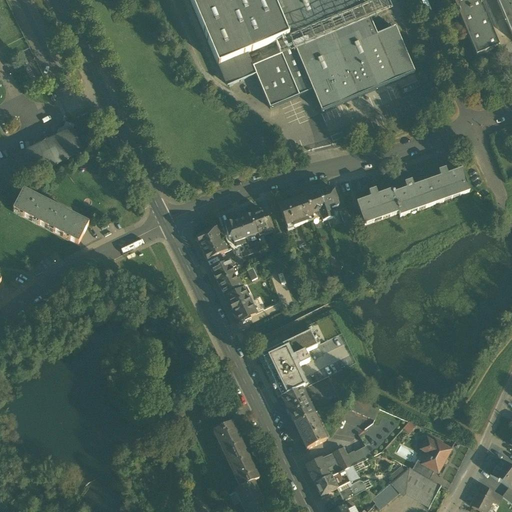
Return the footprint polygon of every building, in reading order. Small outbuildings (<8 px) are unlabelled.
[(189,0),(218,67),(220,66),(289,37),(273,0),(189,0)] [(395,30),(387,33),(376,37),(372,26),(360,0),(273,0),(289,37),(307,81),(312,92),(321,114),(414,75),(395,30)] [(499,49),(477,0),(451,0),(476,59),(499,49)] [(511,0),(495,0),(511,40),(511,0)] [(383,22),(372,26),(376,37),(387,33),(383,22)] [(307,81),(289,37),(220,66),(229,87),(256,76),(270,110),(299,97),(295,86),(307,81)] [(23,53),(18,56),(34,88),(38,85),(23,53)] [(295,86),(299,97),(312,92),(307,81),(295,86)] [(57,131),(55,139),(60,136),(59,135),(58,132),(65,129),(64,129),(66,125),(72,127),(71,131),(72,131),(72,132),(74,126),(65,123),(63,128),(57,131)] [(0,193),(83,153),(72,132),(72,131),(71,131),(72,127),(66,125),(64,129),(65,129),(58,132),(59,135),(60,136),(55,139),(0,165),(0,193)] [(440,179),(426,184),(434,206),(468,194),(461,172),(447,177),(445,171),(438,174),(440,179)] [(394,193),(392,194),(399,215),(400,218),(434,206),(426,184),(413,189),(411,183),(404,185),(406,191),(395,195),(394,193)] [(332,189),(318,194),(328,221),(332,219),(329,210),(338,207),(332,189)] [(364,227),(399,215),(392,194),(391,192),(377,197),(375,192),(369,194),(371,200),(357,205),(364,227)] [(68,241),(78,246),(88,227),(23,193),(14,211),(23,216),(22,218),(32,222),(33,221),(39,224),(38,226),(47,230),(48,228),(54,231),(53,233),(62,238),(63,236),(69,239),(68,241)] [(323,222),(328,221),(318,194),(305,198),(312,216),(320,213),(323,222)] [(312,218),(312,216),(305,198),(278,208),(285,228),(292,225),(293,228),(307,223),(306,221),(312,218)] [(339,211),(343,223),(349,220),(345,209),(339,211)] [(264,213),(250,218),(253,225),(254,225),(255,230),(257,236),(271,231),(264,213)] [(244,240),(254,237),(252,231),(255,230),(254,225),(253,225),(250,218),(244,220),(244,222),(238,224),(244,240)] [(349,220),(343,223),(345,230),(352,227),(349,220)] [(235,244),(244,241),(244,240),(238,224),(238,223),(233,225),(232,224),(225,227),(227,234),(226,234),(229,240),(232,239),(234,244),(235,244)] [(199,246),(202,251),(219,243),(216,238),(219,237),(215,230),(196,240),(199,246)] [(273,236),(277,247),(283,244),(280,234),(273,236)] [(221,242),(223,246),(227,253),(231,251),(224,240),(221,242)] [(221,247),(219,243),(202,251),(204,257),(207,263),(227,253),(223,246),(221,247)] [(242,259),(235,256),(232,263),(242,268),(245,261),(242,259)] [(277,261),(280,272),(292,268),(288,257),(277,261)] [(211,272),(218,286),(234,278),(232,273),(234,272),(229,263),(211,272)] [(258,268),(252,269),(257,280),(262,277),(258,268)] [(257,280),(252,269),(247,272),(252,282),(257,280)] [(336,271),(331,272),(334,281),(343,280),(342,273),(336,274),(336,271)] [(236,282),(234,278),(218,286),(225,300),(243,291),(238,281),(236,282)] [(250,304),(243,291),(225,300),(237,325),(255,316),(263,312),(258,301),(250,304)] [(261,357),(273,382),(296,371),(293,366),(297,365),(299,368),(309,363),(305,354),(317,348),(310,334),(261,357)] [(273,382),(278,392),(300,381),(296,371),(273,382)] [(328,378),(341,404),(352,398),(342,372),(328,378)] [(304,389),(300,381),(278,392),(281,400),(300,391),(304,389)] [(313,417),(300,391),(281,400),(294,426),(313,417)] [(346,410),(363,417),(367,406),(351,399),(346,410)] [(379,411),(367,406),(363,417),(374,422),(379,411)] [(294,426),(306,451),(326,442),(319,428),(322,427),(316,415),(313,417),(294,426)] [(415,429),(409,423),(403,430),(409,436),(415,429)] [(213,433),(226,461),(245,453),(231,424),(213,433)] [(434,472),(438,474),(451,451),(435,443),(434,444),(427,440),(421,451),(429,455),(427,458),(428,459),(429,462),(426,467),(434,472)] [(355,453),(360,464),(371,459),(365,448),(355,453)] [(343,472),(352,468),(349,461),(346,456),(343,450),(321,460),(330,479),(331,478),(343,472)] [(350,460),(349,461),(352,468),(360,464),(355,453),(354,452),(348,455),(350,460)] [(226,461),(240,490),(253,483),(258,481),(245,453),(226,461)] [(305,468),(314,487),(330,479),(321,460),(305,468)] [(508,490),(511,492),(511,469),(501,461),(490,477),(498,483),(499,482),(508,490)] [(412,471),(429,481),(434,472),(426,467),(417,462),(412,471)] [(353,468),(344,472),(350,484),(359,480),(353,468)] [(391,476),(395,481),(405,473),(400,468),(391,476)] [(338,490),(337,491),(339,493),(349,488),(351,487),(350,484),(344,472),(343,472),(331,478),(338,490)] [(314,487),(320,499),(337,491),(338,490),(331,478),(330,479),(314,487)] [(427,480),(424,485),(434,491),(437,486),(427,480)] [(362,484),(365,491),(371,487),(368,481),(362,484)] [(416,481),(410,492),(429,503),(436,492),(434,491),(424,485),(416,481)] [(266,511),(253,483),(240,490),(234,492),(235,493),(240,504),(243,511),(266,511)] [(349,488),(354,497),(366,491),(365,491),(362,484),(360,483),(357,484),(351,487),(349,488)] [(339,493),(343,503),(354,497),(349,488),(339,493)] [(478,511),(487,511),(492,504),(493,502),(491,501),(494,494),(481,488),(475,500),(476,501),(472,509),(478,511)] [(502,498),(511,506),(511,504),(511,492),(508,490),(502,498)] [(403,503),(411,508),(418,511),(424,511),(429,503),(410,492),(403,503)] [(234,507),(240,504),(235,493),(229,497),(234,507)] [(502,498),(494,494),(491,501),(493,502),(492,504),(497,507),(502,498)]
